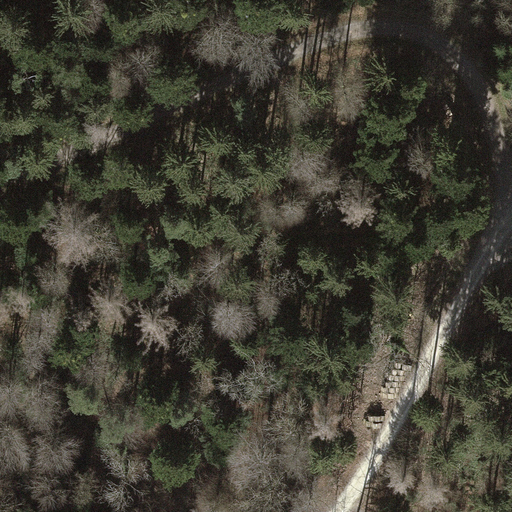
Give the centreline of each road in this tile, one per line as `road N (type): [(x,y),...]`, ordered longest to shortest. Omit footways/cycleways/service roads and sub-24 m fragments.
road 1 (track): [(511,194),(486,107),(464,71),(436,45),(391,28),(303,48),(0,178)]
road 2 (track): [(339,511),(511,217)]
